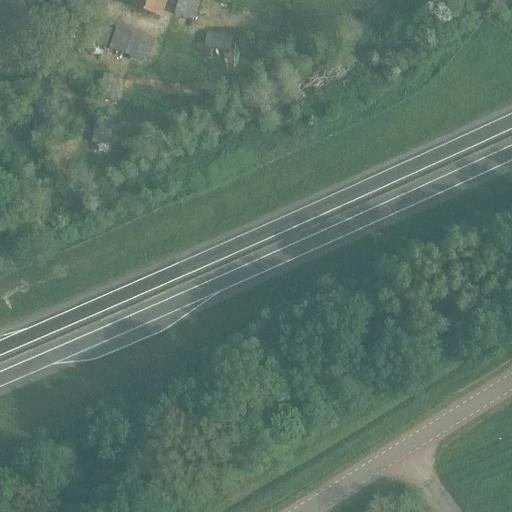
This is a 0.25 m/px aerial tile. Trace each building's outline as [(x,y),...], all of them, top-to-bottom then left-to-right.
[(132,0),(130,9),(159,19),(165,0),(132,0)] [(193,22),(200,0),(179,0),(174,16),(193,22)] [(109,49),(148,63),(155,44),(116,30),(109,49)] [(233,39),(207,35),(205,48),(230,52),(233,39)] [(101,100),(116,103),(120,80),(104,77),(101,100)] [(108,147),(112,124),(97,122),(93,144),(108,147)]
